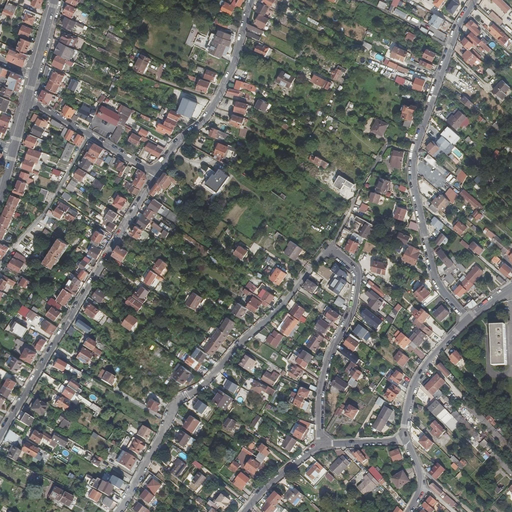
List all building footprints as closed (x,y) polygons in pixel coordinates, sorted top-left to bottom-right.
[(41,8),(44,0),(34,0),(33,4),(35,5),(34,7),(36,8),(37,6),(41,8)] [(392,12),(395,6),(392,5),(382,0),(379,6),(392,12)] [(435,0),(433,5),(440,9),(445,0),(435,0)] [(454,14),(460,5),(454,0),(447,9),(454,14)] [(497,0),(508,10),(511,7),(503,0),(497,0)] [(5,11),(14,15),(18,5),(19,5),(9,1),(5,11)] [(231,16),(236,6),(226,1),(221,11),(224,12),(223,13),(229,16),(229,15),(231,16)] [(262,2),(258,12),(264,15),(269,6),(262,2)] [(85,12),(83,11),(69,4),(65,13),(74,17),(77,10),(84,13),(85,12)] [(37,17),(38,13),(27,9),(25,12),(28,13),(37,17)] [(396,9),(394,14),(405,19),(407,14),(396,9)] [(13,19),(14,15),(5,11),(4,13),(3,15),(7,17),(6,20),(3,27),(0,25),(0,30),(3,32),(4,30),(9,18),(13,19)] [(500,26),(504,22),(493,11),(489,15),(500,26)] [(33,24),(37,17),(28,13),(25,20),(33,24)] [(441,24),(444,19),(436,14),(433,13),(428,21),(439,28),(441,24)] [(265,28),(269,18),(260,14),(256,23),(265,28)] [(73,30),(76,24),(77,22),(66,16),(64,19),(66,20),(63,25),(73,30)] [(229,22),(221,19),(219,24),(227,28),(229,22)] [(478,25),(473,20),(470,22),(468,25),(467,25),(473,30),(478,25)] [(249,24),(248,27),(262,34),(263,31),(249,24)] [(33,29),(24,25),(20,34),(29,38),(33,29)] [(505,34),(498,28),(495,32),(501,38),(499,41),(504,45),(508,40),(503,36),(505,34)] [(219,36),(229,40),(231,35),(222,31),(219,36)] [(247,31),(247,34),(260,41),(261,38),(247,31)] [(476,31),(474,33),(481,39),(483,37),(476,31)] [(107,37),(122,45),(124,40),(109,32),(107,37)] [(406,38),(413,42),(416,36),(410,32),(410,33),(408,32),(407,32),(406,33),(407,34),(409,35),(406,38)] [(480,42),(482,40),(472,32),(469,35),(472,39),(473,38),(475,40),(475,41),(478,44),(480,42)] [(63,37),(60,41),(62,42),(72,47),(73,47),(73,48),(78,38),(73,35),(72,36),(66,33),(63,37)] [(213,33),(211,39),(215,41),(217,41),(219,36),(213,33)] [(231,41),(229,40),(219,36),(217,41),(226,45),(229,46),(231,41)] [(28,53),(33,42),(24,38),(23,41),(22,41),(19,47),(20,47),(19,49),(24,51),(28,53)] [(467,38),(462,43),(469,50),(474,44),(467,38)] [(215,41),(211,39),(207,51),(211,52),(215,41)] [(490,48),(482,40),(480,42),(488,50),(490,48)] [(222,58),(223,54),(226,45),(217,41),(215,41),(211,52),(222,58)] [(72,47),(62,42),(57,51),(67,56),(71,48),(72,47)] [(266,56),(268,51),(269,48),(265,46),(264,49),(258,46),(255,51),(266,56)] [(249,48),(246,53),(255,57),(257,53),(257,52),(249,48)] [(405,60),(409,51),(401,48),(397,57),(405,60)] [(478,58),(489,68),(492,65),(474,49),(471,52),(478,58)] [(26,66),(31,54),(28,53),(24,51),(23,54),(13,50),(9,59),(26,66)] [(433,61),(437,53),(429,50),(426,57),(433,61)] [(471,52),(469,50),(463,56),(473,65),(478,58),(471,52)] [(72,61),(59,54),(54,64),(63,69),(66,62),(73,65),(75,62),(72,61)] [(151,59),(143,55),(139,61),(138,60),(138,61),(139,62),(135,69),(144,73),(151,59)] [(420,63),(431,69),(433,65),(422,59),(420,63)] [(9,85),(8,86),(14,89),(21,91),(25,79),(23,75),(0,65),(0,80),(6,83),(9,85)] [(344,71),(338,68),(336,68),(332,77),(336,79),(338,75),(341,77),(344,71)] [(216,73),(207,70),(205,77),(207,78),(207,79),(213,81),(216,73)] [(491,70),(484,78),(488,82),(495,74),(491,70)] [(55,71),(52,79),(61,83),(61,84),(66,74),(59,71),(59,73),(55,71)] [(256,81),(257,74),(248,71),(247,78),(256,81)] [(290,88),(295,78),(282,71),(277,81),(290,88)] [(315,75),(312,81),(329,90),(332,83),(328,81),(327,81),(315,75)] [(208,92),(212,82),(201,78),(197,90),(208,92)] [(422,90),(426,81),(418,78),(414,87),(422,90)] [(61,83),(52,79),(47,88),(56,92),(61,83)] [(254,85),(238,79),(235,88),(241,90),(242,86),(250,89),(250,90),(256,92),(257,87),(254,85)] [(505,93),(510,87),(503,81),(494,91),(503,99),(507,95),(505,93)] [(108,92),(110,94),(112,91),(115,86),(117,83),(114,82),(108,92)] [(11,97),(14,89),(8,86),(7,85),(3,94),(11,97)] [(230,87),(228,93),(239,96),(240,91),(230,87)] [(54,94),(44,89),(40,98),(41,100),(49,104),(52,100),(54,101),(55,98),(53,97),(54,94)] [(471,107),(474,104),(463,94),(462,95),(464,97),(462,100),(471,107)] [(6,112),(10,100),(1,96),(0,97),(0,109),(2,111),(5,112),(6,112)] [(177,111),(192,117),(198,102),(184,96),(177,111)] [(260,99),(255,108),(267,114),(272,105),(260,99)] [(247,104),(238,101),(235,111),(245,114),(247,107),(246,107),(247,104)] [(62,112),(71,118),(76,110),(75,109),(72,108),(73,106),(72,105),(71,107),(67,104),(62,112)] [(84,104),(83,108),(92,112),(93,109),(84,104)] [(418,106),(413,105),(412,106),(407,104),(403,116),(407,117),(404,124),(411,127),(414,120),(413,120),(415,112),(416,113),(418,106)] [(120,123),(120,122),(124,116),(104,106),(100,112),(120,123)] [(79,115),(92,121),(95,114),(92,112),(83,108),(79,115)] [(169,117),(178,121),(181,113),(172,109),(169,117)] [(468,117),(462,111),(457,116),(456,114),(451,119),(459,127),(468,117)] [(111,139),(117,143),(125,130),(127,127),(120,123),(100,112),(99,115),(119,126),(119,127),(111,139)] [(12,118),(9,117),(4,114),(0,123),(8,127),(12,118)] [(126,125),(131,117),(125,114),(124,116),(120,122),(126,125)] [(232,121),(232,124),(241,127),(242,125),(243,126),(246,119),(233,114),(231,121),(232,121)] [(34,115),(32,120),(37,123),(44,127),(47,122),(48,122),(49,120),(46,118),(46,119),(44,118),(43,120),(34,115)] [(166,125),(174,129),(178,121),(169,117),(166,125)] [(62,124),(53,118),(51,122),(60,127),(62,124)] [(378,118),(374,125),(376,126),(373,130),(382,135),(388,124),(378,118)] [(44,127),(37,123),(32,131),(42,136),(46,128),(44,127)] [(172,133),(174,129),(166,125),(161,123),(159,130),(165,133),(166,131),(172,133)] [(74,131),(70,128),(69,130),(65,127),(61,135),(69,140),(74,131)] [(220,130),(213,127),(210,135),(217,138),(218,135),(220,130)] [(453,144),(455,146),(462,138),(451,128),(443,135),(444,137),(453,144)] [(228,134),(220,130),(218,135),(219,136),(226,139),(228,134)] [(141,139),(147,142),(149,138),(143,135),(142,137),(133,132),(129,140),(138,145),(141,139)] [(84,136),(79,133),(74,142),(76,144),(79,145),(84,136)] [(44,140),(30,134),(26,144),(35,148),(38,141),(43,143),(44,140)] [(469,136),(465,139),(470,145),(474,142),(469,136)] [(443,150),(445,152),(453,144),(444,137),(437,144),(443,150)] [(436,157),(443,150),(437,144),(434,141),(427,148),(436,157)] [(69,142),(65,149),(72,152),(76,145),(69,142)] [(164,150),(165,148),(159,144),(158,146),(150,142),(146,150),(159,156),(162,150),(164,150)] [(104,148),(96,143),(90,152),(99,157),(104,148)] [(217,156),(216,159),(223,163),(229,148),(220,145),(216,155),(217,156)] [(43,152),(31,147),(27,158),(36,162),(42,164),(43,161),(40,160),(43,152)] [(72,152),(65,149),(61,158),(69,161),(72,152)] [(401,167),(403,152),(394,150),(391,165),(401,167)] [(99,157),(90,152),(88,151),(85,156),(92,160),(100,165),(103,159),(99,157)] [(323,159),(313,153),(309,160),(314,163),(315,161),(320,164),(323,159)] [(433,166),(437,161),(429,154),(425,159),(433,166)] [(92,160),(85,156),(80,165),(88,169),(89,166),(92,167),(94,164),(91,163),(92,160)] [(107,156),(105,162),(114,166),(117,159),(107,156)] [(496,162),(502,168),(504,166),(502,163),(505,161),(500,156),(496,162)] [(36,162),(27,158),(26,163),(23,162),(22,166),(33,170),(36,162)] [(326,168),(329,163),(323,159),(320,164),(326,168)] [(120,160),(116,167),(122,171),(124,172),(127,166),(123,164),(124,162),(120,160)] [(325,170),(326,168),(320,164),(315,161),(314,163),(325,170)] [(490,165),(488,163),(482,169),(484,171),(490,165)] [(88,172),(80,167),(75,176),(82,181),(88,172)] [(146,172),(140,169),(138,172),(140,174),(134,184),(141,189),(147,179),(146,172)] [(226,175),(222,171),(218,175),(212,170),(208,175),(209,176),(203,185),(205,187),(207,185),(214,191),(217,188),(220,191),(230,179),(226,175)] [(23,171),(20,179),(28,182),(31,184),(32,182),(34,178),(29,177),(30,174),(23,171)] [(169,176),(165,173),(150,192),(155,195),(161,186),(164,182),(168,176),(169,176)] [(392,181),(383,177),(378,189),(387,192),(392,181)] [(101,191),(105,184),(95,178),(91,185),(101,191)] [(28,182),(20,179),(17,187),(16,187),(14,192),(24,195),(26,190),(25,190),(28,182)] [(74,185),(70,182),(66,188),(72,192),(76,186),(74,185)] [(141,189),(134,184),(130,182),(129,185),(127,187),(130,190),(137,194),(140,189),(141,190),(141,189)] [(45,202),(49,190),(42,188),(38,199),(45,202)] [(450,201),(455,204),(459,194),(454,190),(447,198),(450,201)] [(477,207),(480,204),(464,190),(461,193),(477,207)] [(72,195),(65,191),(62,196),(68,200),(72,195)] [(379,203),(382,194),(373,191),(370,200),(379,203)] [(172,202),(173,200),(164,193),(162,195),(172,202)] [(440,209),(443,212),(450,201),(447,198),(442,193),(434,204),(440,209)] [(12,194),(0,221),(0,236),(3,239),(21,198),(12,194)] [(125,198),(120,195),(115,203),(122,208),(126,202),(124,201),(125,198)] [(156,200),(155,199),(150,206),(158,212),(163,204),(156,200)] [(60,201),(57,205),(59,206),(66,211),(69,212),(76,216),(78,213),(70,208),(70,207),(60,201)] [(436,213),(440,209),(434,204),(433,204),(430,208),(436,213)] [(66,211),(59,206),(55,214),(62,218),(66,211)] [(157,213),(149,207),(144,214),(150,218),(152,220),(157,213)] [(113,222),(118,213),(112,209),(106,218),(107,218),(113,222)] [(144,214),(139,211),(137,214),(141,218),(137,224),(145,229),(149,224),(163,233),(162,234),(167,238),(169,234),(170,233),(152,220),(150,218),(149,219),(143,215),(144,214)] [(73,222),(76,216),(69,212),(66,218),(73,222)] [(167,218),(173,222),(177,216),(171,212),(167,218)] [(403,216),(411,220),(413,216),(404,212),(403,216)] [(437,229),(442,222),(434,215),(430,219),(432,220),(429,222),(437,229)] [(109,227),(107,229),(112,232),(117,224),(113,222),(107,218),(104,223),(109,227)] [(372,225),(365,221),(363,226),(365,227),(361,235),(365,238),(366,238),(368,239),(373,229),(371,228),(372,225)] [(409,228),(417,230),(419,223),(411,221),(409,228)] [(468,228),(460,221),(454,229),(462,235),(468,228)] [(146,237),(149,234),(137,225),(132,233),(138,238),(140,236),(141,237),(143,238),(145,236),(146,237)] [(511,257),(511,248),(510,247),(488,228),(486,230),(489,232),(487,234),(493,239),(492,240),(502,248),(500,250),(503,253),(502,254),(504,255),(506,253),(511,257)] [(98,246),(105,234),(99,231),(98,230),(91,242),(98,246)] [(354,235),(364,241),(366,238),(365,238),(361,235),(355,232),(354,235)] [(401,232),(398,239),(407,244),(410,236),(401,232)] [(440,245),(445,240),(447,238),(443,234),(437,242),(440,245)] [(357,241),(349,237),(344,246),(353,250),(357,241)] [(60,238),(44,262),(53,268),(70,244),(60,238)] [(471,246),(463,240),(461,243),(469,249),(471,247),(480,254),(484,249),(475,241),(471,246)] [(295,259),(303,248),(294,242),(286,253),(295,259)] [(119,245),(113,255),(122,261),(129,252),(119,245)] [(415,264),(421,250),(410,245),(404,259),(415,264)] [(97,258),(101,250),(94,246),(89,253),(97,258)] [(243,259),(248,251),(240,246),(235,254),(243,259)] [(454,263),(449,257),(442,249),(439,247),(434,251),(436,254),(437,254),(449,267),(454,263)] [(31,260),(18,251),(15,256),(19,259),(25,263),(27,261),(29,262),(31,260)] [(71,261),(76,255),(73,253),(68,259),(71,261)] [(468,277),(474,283),(485,272),(479,265),(469,275),(466,271),(468,269),(453,254),(449,257),(454,263),(458,267),(461,269),(463,272),(465,274),(468,277)] [(508,276),(511,271),(511,268),(497,256),(495,259),(504,266),(501,270),(508,276)] [(19,272),(25,263),(19,259),(19,260),(15,257),(9,266),(19,272)] [(68,264),(71,261),(68,259),(61,268),(64,270),(68,264)] [(161,274),(168,264),(161,259),(154,269),(161,274)] [(88,263),(83,260),(81,262),(78,266),(83,270),(88,263)] [(281,264),(290,270),(292,267),(283,261),(281,264)] [(386,274),(388,264),(375,261),(373,270),(386,274)] [(449,267),(452,271),(458,267),(454,263),(449,267)] [(336,267),(333,272),(337,275),(342,278),(345,273),(336,267)] [(461,269),(458,267),(445,278),(450,285),(456,279),(454,276),(461,269)] [(287,274),(278,268),(271,278),(280,284),(287,274)] [(83,280),(88,272),(83,270),(80,275),(76,273),(74,276),(75,277),(78,278),(79,277),(83,280)] [(150,285),(156,277),(158,275),(152,271),(145,281),(150,285)] [(13,285),(16,281),(6,275),(0,283),(0,287),(3,289),(6,285),(8,281),(13,285)] [(342,278),(337,275),(335,277),(337,278),(333,284),(335,285),(333,288),(336,289),(334,291),(338,294),(347,282),(342,278)] [(500,276),(498,275),(496,277),(504,284),(506,281),(505,281),(500,276)] [(27,289),(31,283),(22,277),(18,283),(27,289)] [(76,289),(82,281),(78,278),(75,277),(72,282),(70,280),(67,284),(68,285),(65,289),(73,293),(75,295),(78,290),(76,289)] [(460,297),(474,283),(468,277),(463,282),(462,281),(460,283),(461,284),(454,291),(457,295),(458,294),(460,297)] [(319,286),(310,280),(305,286),(314,293),(319,286)] [(375,284),(371,281),(369,284),(372,287),(371,288),(382,296),(385,293),(374,284),(375,284)] [(431,292),(424,285),(415,293),(422,301),(431,292)] [(133,296),(143,303),(146,299),(145,297),(149,291),(142,287),(138,293),(136,292),(133,296)] [(56,300),(65,306),(73,293),(65,289),(64,288),(56,300)] [(252,297),(252,296),(254,294),(245,288),(243,290),(252,297)] [(94,296),(95,297),(97,299),(96,300),(99,301),(100,300),(102,302),(103,301),(105,298),(110,302),(112,298),(99,289),(94,296)] [(262,298),(270,303),(275,296),(268,290),(262,298)] [(379,296),(373,291),(371,294),(369,292),(367,294),(375,301),(379,296)] [(194,292),(186,303),(195,310),(203,298),(194,292)] [(264,306),(266,303),(254,294),(252,296),(253,297),(247,306),(255,312),(260,303),(264,306)] [(143,305),(132,297),(131,298),(130,298),(128,300),(129,301),(127,303),(132,306),(132,307),(134,309),(135,308),(139,311),(143,305)] [(48,303),(53,306),(58,310),(61,306),(56,302),(56,301),(51,298),(48,303)] [(471,309),(477,303),(473,299),(467,304),(471,309)] [(244,315),(248,308),(239,302),(232,312),(241,318),(243,315),(244,315)] [(92,304),(91,303),(85,311),(94,318),(100,310),(92,304)] [(307,319),(302,317),(306,310),(296,303),(290,314),(304,323),(307,319)] [(383,325),(386,320),(376,311),(370,307),(366,304),(362,308),(383,325)] [(450,313),(443,305),(434,313),(441,321),(450,313)] [(55,321),(60,313),(61,312),(58,310),(53,306),(47,315),(55,321)] [(330,314),(327,312),(323,316),(324,316),(331,322),(334,324),(340,315),(333,309),(330,314)] [(418,319),(424,324),(430,315),(423,309),(416,318),(418,319)] [(38,314),(32,310),(27,316),(33,321),(38,314)] [(86,317),(79,312),(77,316),(84,321),(86,317)] [(130,330),(138,320),(130,314),(123,324),(130,330)] [(281,331),(285,334),(296,319),(292,316),(290,318),(289,318),(282,328),(283,329),(281,331)] [(330,325),(331,322),(324,316),(321,321),(316,327),(324,333),(330,325)] [(492,316),(494,365),(507,364),(505,316),(492,316)] [(116,322),(109,317),(107,320),(113,325),(116,322)] [(220,328),(229,334),(233,326),(236,322),(234,321),(227,317),(220,328)] [(285,334),(288,336),(289,335),(291,333),(299,321),(296,319),(285,334)] [(434,336),(440,340),(441,339),(424,324),(418,319),(415,323),(431,336),(432,334),(434,336)] [(53,335),(58,327),(47,320),(42,328),(53,335)] [(90,328),(78,320),(74,324),(86,333),(90,328)] [(11,329),(22,337),(28,328),(16,321),(11,329)] [(414,324),(432,339),(434,336),(432,334),(431,336),(415,323),(414,324)] [(364,340),(370,331),(358,324),(353,333),(364,340)] [(77,331),(70,326),(65,335),(72,339),(77,331)] [(412,341),(419,347),(424,340),(422,339),(426,335),(416,327),(413,331),(415,333),(410,339),(412,341)] [(276,348),(284,336),(276,330),(272,336),(271,335),(267,341),(276,348)] [(38,338),(37,331),(29,333),(30,338),(34,337),(35,341),(40,340),(39,337),(38,338)] [(321,345),(325,338),(317,333),(307,347),(316,353),(320,347),(319,347),(321,345)] [(358,343),(361,341),(351,333),(349,336),(351,337),(346,344),(355,351),(360,345),(358,343)] [(412,341),(410,339),(403,333),(395,342),(404,350),(412,341)] [(36,348),(41,351),(46,341),(41,339),(39,343),(36,348)] [(84,346),(92,351),(96,343),(88,339),(84,346)] [(197,347),(208,355),(209,354),(198,346),(197,347)] [(346,354),(348,351),(342,346),(339,349),(346,354)] [(22,357),(32,363),(37,353),(28,347),(22,357)] [(199,360),(202,362),(208,355),(197,347),(191,354),(199,360)] [(88,365),(94,355),(84,349),(78,358),(88,365)] [(309,364),(314,356),(306,351),(303,356),(302,355),(300,357),(309,364)] [(403,366),(409,358),(400,351),(393,359),(403,366)] [(464,359),(457,351),(451,357),(453,360),(452,361),(457,365),(464,359)] [(194,367),(199,360),(191,354),(187,361),(194,367)] [(307,368),(310,364),(309,364),(300,357),(300,358),(294,354),(290,360),(296,365),(298,362),(301,365),(307,368)] [(248,355),(241,365),(251,371),(257,361),(248,355)] [(20,369),(24,362),(15,357),(14,359),(11,363),(20,369)] [(63,373),(68,365),(60,360),(59,359),(54,368),(50,365),(48,367),(54,371),(56,368),(63,373)] [(355,368),(358,365),(353,361),(345,372),(350,375),(351,375),(358,380),(362,374),(355,368)] [(18,372),(20,369),(11,363),(10,367),(18,372)] [(438,367),(445,374),(449,370),(442,363),(438,367)] [(302,371),(302,369),(299,367),(296,365),(295,367),(290,375),(293,377),(294,376),(298,379),(300,376),(301,376),(304,372),(302,371)] [(185,383),(193,373),(183,366),(176,376),(185,383)] [(82,378),(84,374),(72,367),(70,371),(82,378)] [(279,379),(267,371),(262,379),(274,386),(279,379)] [(388,380),(394,384),(398,387),(401,384),(400,384),(402,380),(402,379),(404,376),(397,371),(394,375),(392,374),(388,380)] [(55,380),(44,373),(42,377),(46,380),(46,379),(53,383),(55,380)] [(113,386),(115,383),(114,382),(115,381),(117,378),(108,373),(103,380),(113,386)] [(439,390),(446,382),(439,375),(432,381),(430,379),(423,386),(438,401),(442,397),(454,409),(456,406),(449,398),(448,399),(439,390)] [(5,385),(13,390),(17,383),(9,378),(5,385)] [(344,392),(348,385),(337,378),(333,385),(344,392)] [(360,382),(367,387),(370,383),(363,378),(360,382)] [(268,387),(269,386),(258,379),(257,381),(268,387)] [(229,380),(225,388),(234,394),(239,386),(229,380)] [(78,389),(79,386),(71,381),(67,387),(79,394),(81,391),(78,389)] [(266,391),(268,387),(257,381),(253,388),(261,393),(263,390),(266,391)] [(367,387),(374,392),(375,390),(376,388),(370,383),(367,387)] [(397,397),(402,390),(398,387),(394,384),(385,396),(392,401),(395,396),(397,397)] [(8,396),(13,390),(5,385),(1,392),(8,396)] [(306,398),(307,399),(311,391),(302,387),(299,394),(306,398)] [(70,400),(75,393),(67,388),(62,395),(70,400)] [(213,402),(225,410),(234,398),(222,390),(213,402)] [(304,400),(306,398),(299,394),(296,400),(293,399),(291,403),(302,408),(306,401),(304,400)] [(483,398),(489,405),(492,402),(486,396),(483,398)] [(65,400),(60,397),(55,405),(60,408),(61,406),(66,409),(69,405),(64,401),(65,400)] [(385,401),(380,397),(376,403),(382,406),(385,401)] [(511,454),(511,445),(499,431),(497,429),(491,423),(487,419),(470,401),(466,397),(461,401),(493,435),(511,454)] [(152,398),(147,406),(157,412),(159,408),(158,408),(159,406),(161,403),(152,398)] [(46,406),(35,399),(29,408),(41,415),(46,406)] [(199,400),(193,408),(202,415),(208,406),(199,400)] [(429,409),(436,417),(445,408),(438,401),(429,409)] [(342,403),(335,414),(340,417),(343,413),(346,405),(342,403)] [(346,405),(343,413),(351,418),(352,416),(346,413),(351,405),(347,404),(346,405)] [(346,413),(352,416),(355,418),(360,409),(351,404),(351,405),(346,413)] [(388,422),(394,411),(386,407),(380,417),(374,428),(382,432),(388,422)] [(491,456),(511,477),(511,467),(485,440),(456,410),(451,415),(491,456)] [(27,425),(32,417),(21,411),(18,416),(21,417),(19,420),(27,425)] [(72,421),(62,415),(59,419),(63,421),(65,423),(65,424),(68,426),(72,421)] [(249,427),(253,430),(262,417),(258,415),(249,427)] [(491,415),(487,419),(491,423),(492,423),(495,426),(497,423),(494,420),(495,419),(491,415)] [(201,422),(191,416),(184,428),(193,434),(201,422)] [(237,422),(229,416),(224,423),(225,423),(224,425),(227,427),(226,428),(229,430),(230,429),(232,431),(237,422)] [(302,440),(312,424),(303,420),(301,425),(298,429),(299,430),(295,436),(302,440)] [(65,423),(63,421),(59,427),(67,431),(69,427),(68,426),(65,424),(65,423)] [(433,425),(436,429),(433,433),(436,437),(437,435),(440,438),(447,431),(437,421),(433,425)] [(146,440),(152,430),(143,425),(137,434),(146,440)] [(41,436),(42,435),(34,430),(29,438),(38,443),(41,436)] [(53,437),(43,432),(42,434),(43,434),(51,439),(61,445),(64,447),(68,440),(55,433),(53,437)] [(184,448),(191,438),(183,432),(179,436),(180,436),(176,442),(184,448)] [(291,452),(298,441),(289,435),(282,446),(291,452)] [(428,450),(435,443),(427,435),(420,442),(428,450)] [(126,447),(128,448),(134,437),(132,436),(126,447)] [(142,448),(144,443),(134,437),(128,448),(136,453),(140,447),(142,448)] [(58,450),(61,445),(51,439),(49,441),(48,443),(58,450)] [(30,455),(33,457),(37,449),(25,443),(21,450),(30,455)] [(257,457),(264,461),(270,453),(267,450),(268,448),(263,444),(261,448),(259,446),(257,449),(261,452),(257,457)] [(6,456),(15,461),(21,450),(12,445),(6,456)] [(373,459),(364,449),(361,452),(370,461),(373,459)] [(395,462),(403,459),(399,449),(391,452),(395,462)] [(350,452),(357,459),(358,458),(361,461),(362,460),(364,463),(367,459),(360,451),(357,454),(353,450),(350,452)] [(133,465),(137,459),(125,452),(118,463),(128,469),(131,464),(133,465)] [(351,464),(344,456),(331,467),(338,475),(351,464)] [(92,463),(99,467),(102,461),(95,457),(92,463)] [(168,470),(178,477),(188,465),(179,458),(172,467),(171,466),(168,470)] [(261,464),(253,458),(246,467),(255,474),(261,464)] [(200,469),(202,465),(195,460),(192,464),(200,469)] [(314,480),(325,469),(318,462),(307,474),(314,480)] [(437,480),(446,469),(439,463),(430,474),(437,480)] [(378,476),(381,474),(380,473),(374,467),(372,469),(378,476)] [(192,483),(200,488),(206,477),(198,472),(192,483)] [(328,472),(325,476),(331,482),(335,478),(328,472)] [(366,496),(379,483),(370,473),(364,479),(366,481),(362,485),(361,485),(358,488),(366,496)] [(250,480),(242,474),(237,481),(245,487),(250,480)] [(124,481),(113,475),(108,483),(119,489),(124,481)] [(398,492),(411,488),(407,476),(394,481),(398,492)] [(220,480),(229,487),(231,483),(222,477),(220,480)] [(97,489),(102,480),(98,478),(93,486),(97,489)] [(156,492),(162,485),(155,480),(152,478),(148,484),(150,486),(150,487),(156,492)] [(441,496),(444,492),(434,483),(431,487),(434,490),(435,489),(438,491),(437,492),(441,496)] [(59,500),(63,491),(54,486),(49,497),(53,499),(54,498),(59,500)] [(96,502),(101,494),(93,489),(88,497),(96,502)] [(155,495),(146,489),(144,492),(145,492),(142,497),(150,503),(156,496),(155,495)] [(305,496),(297,489),(294,493),(292,491),(286,498),(294,504),(299,498),(302,500),(305,496)] [(73,496),(63,491),(59,500),(69,505),(73,496)] [(273,496),(280,502),(282,501),(285,497),(280,492),(279,494),(276,492),(273,496)] [(214,508),(217,510),(222,505),(226,508),(230,504),(229,503),(231,500),(222,493),(216,500),(213,498),(208,503),(211,505),(214,508)] [(453,507),(457,503),(454,501),(448,495),(447,496),(444,500),(453,507)] [(276,507),(279,504),(280,502),(273,496),(269,501),(276,507)] [(109,507),(113,501),(106,497),(102,503),(109,507)] [(431,508),(437,502),(431,497),(426,502),(429,505),(428,506),(431,508)] [(269,501),(266,499),(264,502),(266,504),(261,509),(264,511),(268,511),(274,506),(269,501)] [(140,503),(135,510),(137,511),(146,511),(149,509),(140,503)]
